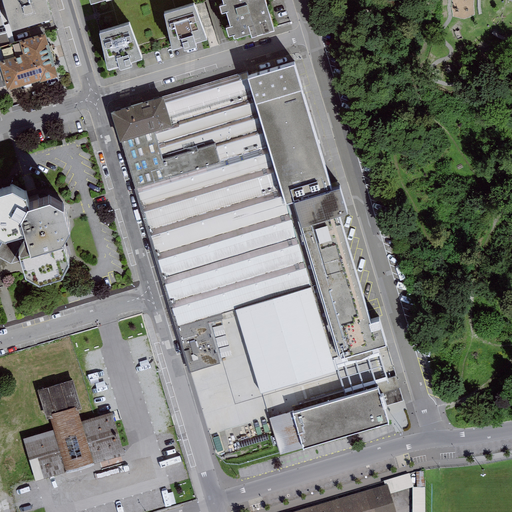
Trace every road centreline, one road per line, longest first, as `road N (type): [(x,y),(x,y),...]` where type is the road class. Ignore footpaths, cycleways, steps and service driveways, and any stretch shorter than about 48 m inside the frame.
road 1 (residential): [(434,440),(307,31)]
road 2 (residential): [(215,501),(434,440)]
road 3 (residential): [(307,31),(93,98)]
road 4 (residential): [(151,295),(215,501)]
road 5 (residential): [(93,98),(151,295)]
road 6 (residential): [(151,295),(0,341)]
